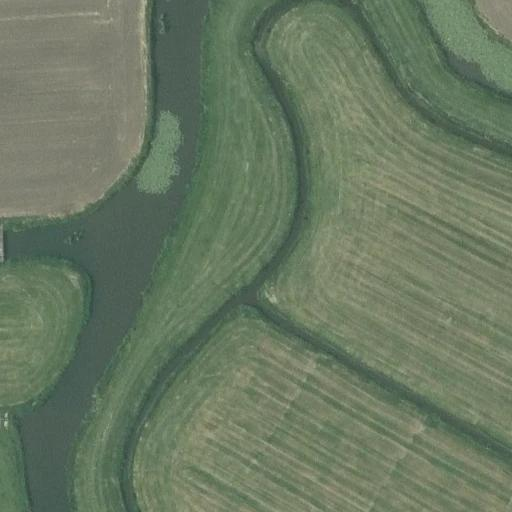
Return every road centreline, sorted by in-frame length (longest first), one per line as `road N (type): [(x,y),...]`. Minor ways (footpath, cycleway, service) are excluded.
road 1 (track): [(246,0),(232,25),(240,159),(101,447),(100,511)]
road 2 (track): [(511,125),(438,92),(377,0)]
